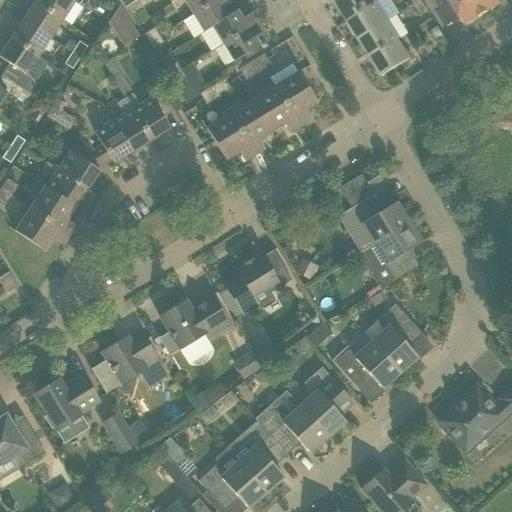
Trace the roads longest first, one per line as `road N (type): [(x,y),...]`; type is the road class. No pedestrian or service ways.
road 1 (residential): [(287,511),(439,374),(471,319),(472,290),(457,248),(382,120)]
road 2 (residential): [(231,219),(187,149),(113,194),(65,273),(78,295)]
road 3 (residential): [(231,219),(382,120)]
road 4 (residential): [(78,295),(115,273),(141,274),(231,219)]
road 5 (residential): [(382,120),(511,29)]
road 6 (residential): [(382,120),(306,0)]
